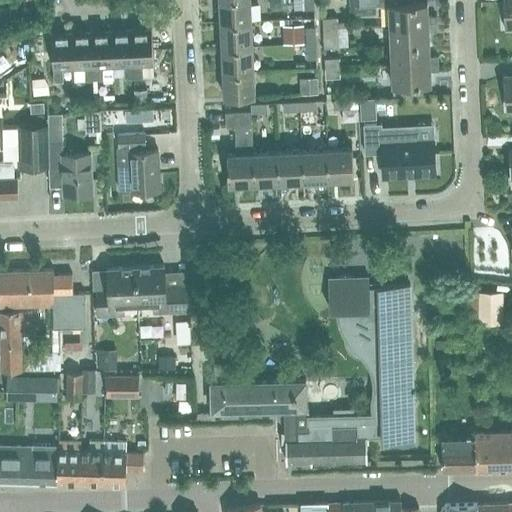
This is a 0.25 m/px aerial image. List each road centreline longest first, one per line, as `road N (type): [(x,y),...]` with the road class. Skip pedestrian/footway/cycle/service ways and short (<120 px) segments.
road 1 (residential): [(196,223),(452,209),(472,185),(464,0)]
road 2 (tertiary): [(206,495),(429,488)]
road 3 (residential): [(196,223),(181,8)]
road 4 (tertiary): [(7,505),(206,495)]
road 5 (residential): [(0,231),(196,223)]
